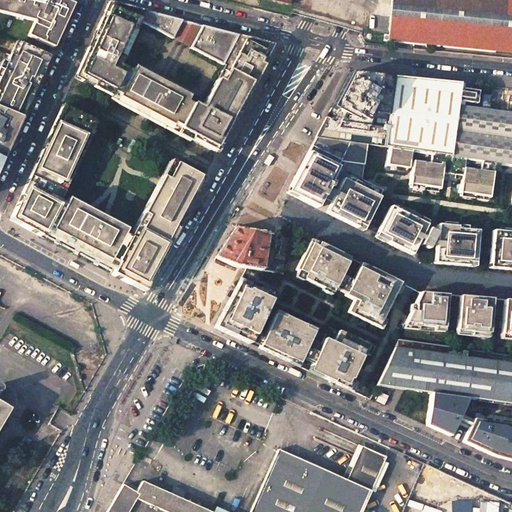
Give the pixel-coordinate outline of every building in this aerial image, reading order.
[(28,36),(53,47),(72,4),(68,3),(64,1),(63,0),(0,0),(0,12),(34,21),(28,36)] [(511,0),(390,0),(389,16),(379,16),(378,30),(387,30),(387,35),(511,47),(511,0)] [(214,152),(217,145),(220,146),(274,45),(207,27),(109,2),(90,43),(74,78),(110,97),(109,98),(189,141),(190,139),(214,152)] [(0,108),(20,117),(41,73),(49,56),(20,44),(14,57),(9,55),(2,70),(0,74),(0,108)] [(372,75),(347,72),(327,112),(335,116),(333,122),(324,117),(314,138),(366,145),(382,147),(389,101),(391,77),(372,75)] [(402,78),(391,77),(389,101),(403,103),(409,93),(410,79),(402,78)] [(415,79),(410,79),(409,93),(403,103),(389,101),(382,147),(389,148),(410,151),(431,155),(449,157),(453,129),(439,127),(442,96),(444,89),(442,89),(443,82),(415,79)] [(451,82),(443,82),(442,89),(444,89),(442,96),(439,127),(453,129),(456,106),(456,102),(475,104),(476,91),(458,89),(458,83),(451,82)] [(95,122),(62,104),(53,123),(32,169),(9,220),(40,236),(45,227),(109,260),(122,235),(124,230),(67,200),(65,205),(57,201),(95,122)] [(511,114),(496,112),(456,106),(453,129),(449,157),(465,160),(481,162),(494,163),(511,165),(511,114)] [(0,162),(1,160),(21,118),(0,108),(0,162)] [(366,145),(314,138),(285,193),(315,208),(321,197),(330,202),(325,213),(362,231),(366,222),(383,190),(361,179),(366,145)] [(389,148),(386,166),(408,169),(409,161),(410,151),(389,148)] [(410,151),(409,161),(413,162),(430,164),(431,155),(410,151)] [(430,164),(413,162),(409,185),(440,189),(442,174),(462,177),(460,193),(490,197),(494,163),(481,162),(480,172),(464,169),(465,160),(449,157),(431,155),(430,164)] [(122,235),(109,260),(116,264),(111,275),(142,292),(202,180),(197,177),(169,162),(128,239),(122,235)] [(420,236),(426,225),(389,207),(378,228),(374,237),(385,243),(410,255),(418,239),(420,236)] [(456,227),(436,225),(435,242),(434,245),(433,260),(433,264),(442,264),(464,266),(473,267),(474,263),(476,231),(456,229),(456,227)] [(234,228),(214,258),(231,266),(245,268),(261,270),(262,262),(271,263),(273,250),(263,249),(266,233),(234,228)] [(434,232),(427,229),(423,238),(420,236),(418,239),(421,241),(413,257),(420,260),(424,246),(427,247),(429,244),(431,245),(434,245),(435,242),(431,242),(429,241),(434,232)] [(509,232),(491,231),(488,264),(488,268),(497,269),(511,270),(511,235),(508,235),(509,232)] [(316,247),(308,243),(295,270),(297,271),(296,274),(303,277),(302,279),(322,289),(323,287),(332,291),(334,289),(340,275),(347,261),(338,257),(340,254),(318,243),(316,247)] [(371,270),(360,264),(357,268),(369,274),(371,270)] [(369,274),(357,268),(344,296),(353,300),(347,313),(377,328),(399,284),(371,270),(369,274)] [(270,297),(238,282),(214,328),(249,344),(270,297)] [(446,293),(418,291),(402,329),(444,332),(446,302),(446,293)] [(492,297),(459,294),(456,335),(488,338),(492,297)] [(511,299),(504,299),(501,339),(511,339),(511,299)] [(283,319),(273,315),(258,348),(287,362),(289,359),(298,364),(312,333),(303,329),(304,326),(284,317),(283,319)] [(333,344),(323,339),(321,343),(308,372),(348,390),(369,345),(338,331),(333,344)] [(511,356),(397,340),(376,385),(397,389),(403,390),(427,393),(427,392),(428,392),(468,398),(511,403),(511,356)] [(460,413),(468,398),(428,392),(428,394),(424,425),(448,436),(456,421),(460,413)] [(471,419),(460,413),(456,421),(468,427),(471,419)] [(511,418),(473,413),(472,419),(511,424),(511,418)] [(471,419),(468,427),(460,442),(467,445),(492,456),(511,461),(511,424),(472,419),(471,419)] [(121,485),(105,511),(362,511),(385,457),(360,446),(356,456),(345,480),(277,450),(248,511),(219,511),(213,509),(212,511),(208,511),(183,501),(186,495),(173,489),(170,495),(140,481),(137,487),(126,481),(123,486),(121,485)]
